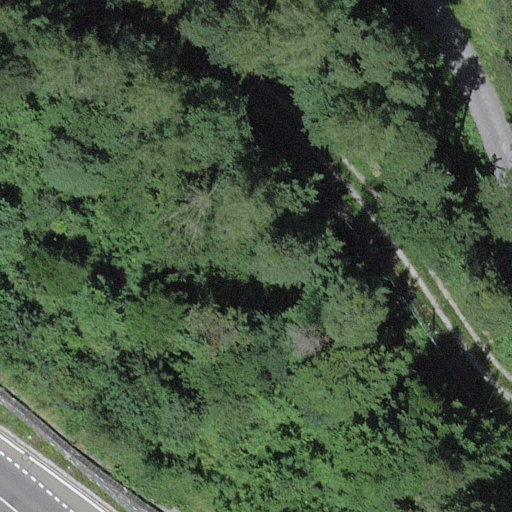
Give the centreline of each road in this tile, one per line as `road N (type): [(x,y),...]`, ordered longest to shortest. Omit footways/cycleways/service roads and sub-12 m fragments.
road 1 (track): [(511,391),(479,363),(431,271),(311,123),(158,23),(100,0)]
road 2 (track): [(511,196),(464,63),(420,0)]
